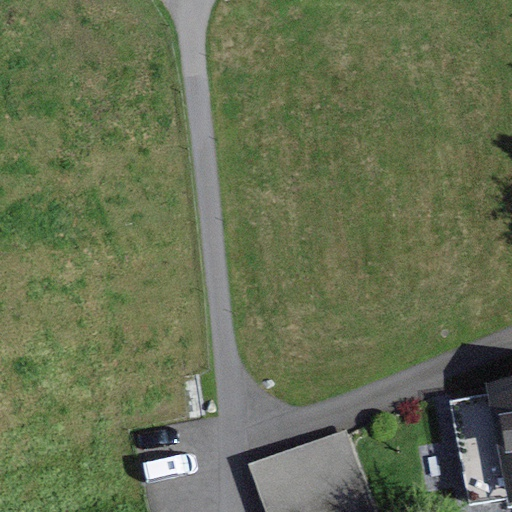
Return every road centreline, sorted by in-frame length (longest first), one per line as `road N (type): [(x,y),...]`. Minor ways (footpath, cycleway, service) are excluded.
road 1 (track): [(201,0),(189,34),(236,448)]
road 2 (track): [(511,342),(358,409),(236,448),(236,511)]
